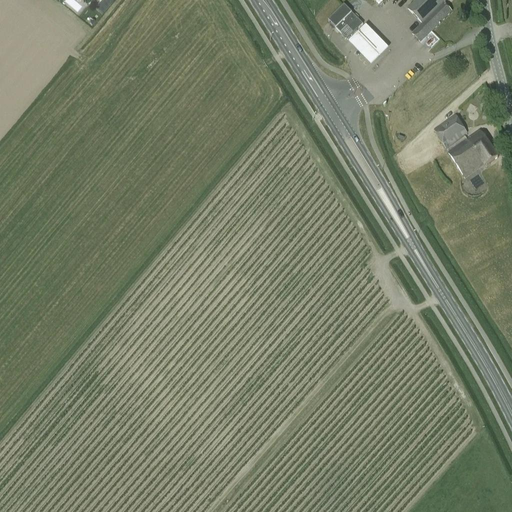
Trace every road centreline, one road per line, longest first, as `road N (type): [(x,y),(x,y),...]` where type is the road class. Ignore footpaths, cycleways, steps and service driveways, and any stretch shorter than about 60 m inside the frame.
road 1 (primary): [(511,415),(258,0)]
road 2 (tertiary): [(511,125),(483,0)]
